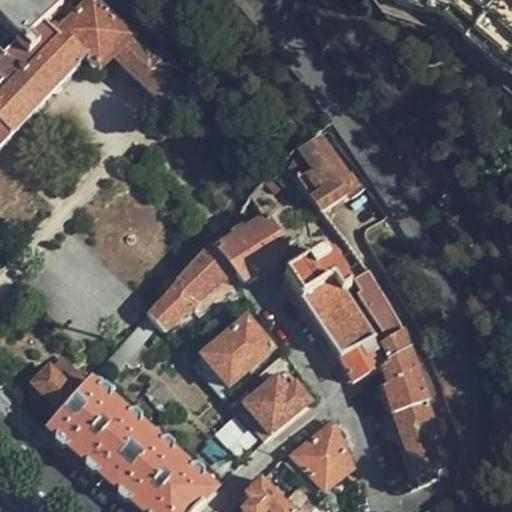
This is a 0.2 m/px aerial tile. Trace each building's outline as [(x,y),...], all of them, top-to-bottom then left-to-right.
[(0,153),(44,107),(101,47),(164,106),(189,80),(172,65),(169,67),(153,50),(147,56),(135,44),(105,18),(85,0),(75,0),(69,7),(66,4),(16,53),(32,62),(18,78),(0,62),(0,153)] [(68,2),(66,0),(0,0),(0,62),(18,78),(32,62),(16,53),(66,4),(68,2)] [(108,0),(85,0),(105,18),(115,6),(108,0)] [(511,0),(443,0),(465,5),(482,21),(478,26),(511,56),(511,0)] [(326,216),(357,189),(321,141),(300,156),(313,174),(297,183),(325,216),(326,216)] [(218,253),(245,286),(279,263),(285,259),(281,253),(286,249),(267,221),(245,235),(243,232),(230,239),(233,244),(218,253)] [(174,288),(194,312),(195,303),(231,275),(209,249),(174,288)] [(285,280),(339,361),(368,344),(370,343),(364,333),(343,297),(350,291),(342,277),(337,265),(336,262),(333,259),(330,257),(326,256),(323,256),(319,257),(313,259),(307,251),(282,268),(289,278),(285,280)] [(386,346),(404,337),(391,314),(391,311),(369,274),(358,280),(352,283),(361,298),(357,301),(374,329),(380,339),(382,339),(386,346)] [(148,319),(165,337),(194,312),(174,288),(159,305),(148,319)] [(230,390),(274,354),(248,324),(205,360),(230,390)] [(410,350),(404,337),(386,346),(374,354),(368,344),(339,361),(353,386),(380,371),(383,369),(382,366),(410,350)] [(427,405),(410,350),(382,366),(383,369),(380,371),(385,383),(397,414),(399,418),(425,406),(427,405)] [(33,388),(61,416),(87,385),(62,360),(33,388)] [(246,409),(272,441),(311,407),(296,388),(289,394),(278,382),(246,409)] [(47,430),(140,511),(197,511),(216,495),(202,483),(203,479),(202,474),(196,469),(191,469),(189,471),(171,456),(172,454),(172,449),(166,445),(162,444),(159,446),(139,428),(141,426),(139,420),(134,416),(129,416),(126,418),(109,402),(110,400),(109,394),(105,391),(100,390),(98,392),(89,384),(87,385),(61,416),(47,430)] [(437,436),(425,406),(399,418),(397,414),(391,416),(416,479),(440,471),(428,441),(437,436)] [(326,493),(353,471),(336,429),(332,427),(293,459),(326,493)] [(291,511),(262,482),(246,498),(252,503),(243,511),(291,511)] [(304,511),(313,511),(325,500),(306,483),(290,499),(304,511)]
